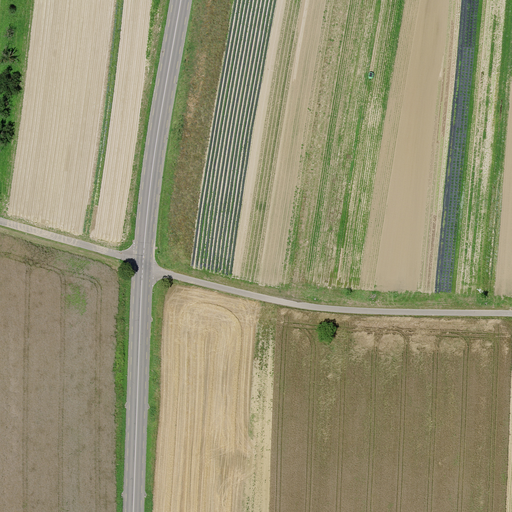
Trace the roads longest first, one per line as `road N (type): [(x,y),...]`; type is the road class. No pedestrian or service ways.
road 1 (track): [(0,222),(240,295),(365,312),(511,313)]
road 2 (secondary): [(133,511),(140,266),(180,0)]
